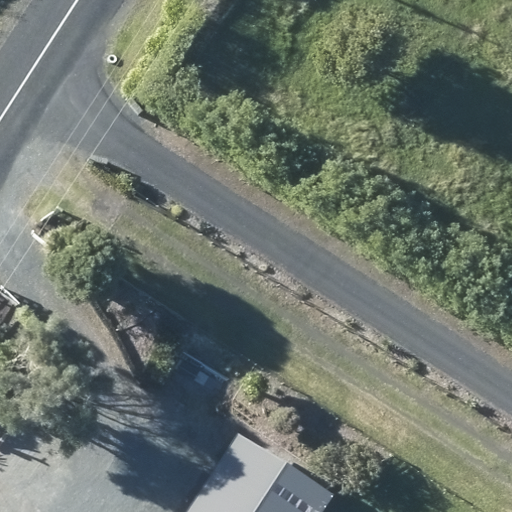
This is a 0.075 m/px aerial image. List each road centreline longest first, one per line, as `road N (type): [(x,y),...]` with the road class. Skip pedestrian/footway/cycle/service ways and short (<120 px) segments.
road 1 (unknown): [(0,231),(476,511)]
road 2 (unclassified): [(0,106),(62,0)]
